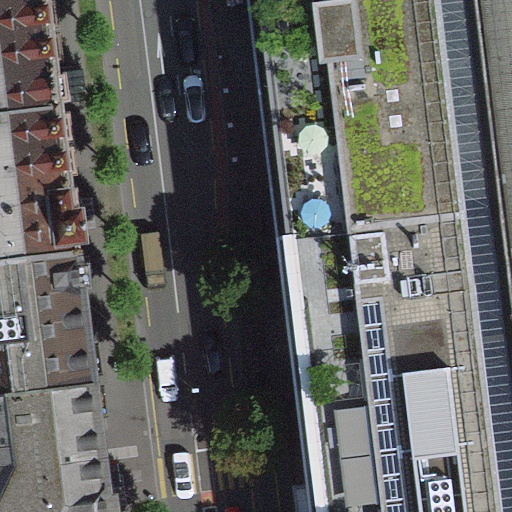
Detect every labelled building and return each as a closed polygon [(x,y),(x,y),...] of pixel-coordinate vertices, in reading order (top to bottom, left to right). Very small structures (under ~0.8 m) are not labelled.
[(0,0),(0,102),(77,93),(67,0),(0,0)] [(229,0),(237,64),(259,240),(461,212),(436,0),(229,0)] [(363,0),(391,222),(383,223),(398,406),(382,407),(280,419),(285,462),(289,511),(494,511),(433,0),(363,0)] [(511,511),(511,0),(437,0),(466,258),(496,511),(511,511)] [(0,102),(0,251),(92,241),(77,93),(0,102)] [(0,251),(0,385),(106,372),(92,241),(0,251)] [(0,511),(112,511),(118,500),(117,474),(106,372),(0,385),(0,511)]
